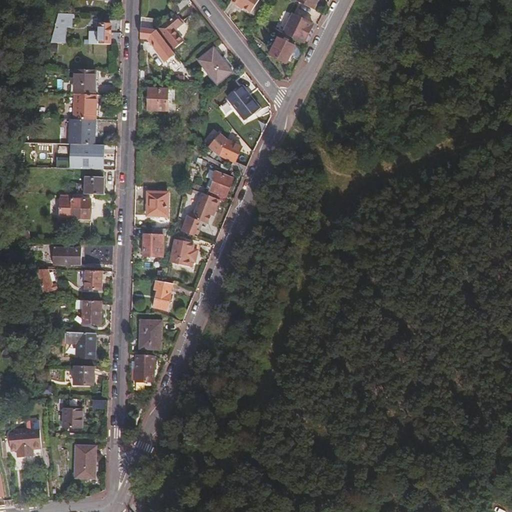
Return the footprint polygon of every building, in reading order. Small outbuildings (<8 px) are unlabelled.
[(193,2),(191,0),(182,0),(177,5),(182,11),(193,2)] [(263,0),(233,0),(232,1),(255,14),(264,0),(263,0)] [(299,0),(300,1),(318,10),(322,0),(299,0)] [(282,30),(289,13),(283,11),(276,27),(282,30)] [(315,24),(296,14),(287,32),(307,41),(315,24)] [(184,23),(177,15),(161,27),(175,46),(183,40),(176,30),(184,23)] [(152,16),(144,16),(143,28),(157,28),(152,16)] [(91,42),(122,43),(122,31),(116,31),(116,34),(112,34),(112,23),(101,23),(100,30),(91,30),(91,42)] [(51,41),(62,41),(63,35),(60,35),(61,28),(55,27),(51,41)] [(167,61),(177,54),(158,29),(157,28),(143,28),(143,37),(157,37),(157,47),(167,61)] [(294,53),(298,45),(281,37),(273,53),(290,61),(294,53)] [(303,58),(307,50),(298,45),(294,53),(303,58)] [(218,84),(234,71),(215,47),(199,60),(218,84)] [(172,71),(179,66),(175,59),(168,64),(172,71)] [(48,68),(43,68),(42,72),(45,73),(47,73),(46,89),(56,89),(56,70),(47,70),(48,68)] [(96,94),(97,69),(77,69),(75,93),(96,94)] [(45,73),(42,72),(37,93),(39,93),(45,73)] [(242,86),(229,97),(246,118),(259,107),(242,86)] [(174,89),(152,88),(151,110),(169,111),(170,103),(174,103),(174,89)] [(44,94),(39,93),(37,93),(34,100),(43,102),(44,94)] [(96,119),(97,94),(96,94),(75,93),(74,118),(96,119)] [(226,103),(219,108),(225,116),(232,111),(226,103)] [(88,143),(97,143),(97,119),(96,119),(74,118),(69,118),(69,142),(79,143),(88,143)] [(245,176),(249,166),(238,161),(243,146),(227,140),(222,155),(234,161),(232,166),(245,176)] [(60,167),(73,168),(73,161),(76,161),(76,159),(88,159),(88,143),(79,143),(79,151),(61,150),(61,153),(57,153),(58,156),(61,156),(60,167)] [(223,199),(227,201),(235,178),(218,172),(215,180),(216,181),(211,195),(223,199)] [(85,193),(105,194),(106,178),(85,177),(85,193)] [(169,192),(149,192),(150,215),(169,216),(169,192)] [(223,199),(211,195),(205,192),(196,213),(194,212),(190,214),(185,231),(199,236),(205,222),(208,223),(210,223),(214,214),(215,210),(218,211),(223,199)] [(91,198),(61,197),(61,217),(90,218),(91,198)] [(199,236),(203,238),(208,223),(205,222),(199,236)] [(168,228),(155,228),(155,234),(146,234),(146,255),(164,256),(165,235),(169,235),(168,228)] [(195,248),(196,243),(177,238),(172,262),(188,265),(189,259),(197,261),(200,249),(195,248)] [(101,264),(114,265),(115,245),(102,244),(101,264)] [(65,263),(74,264),(82,264),(82,248),(55,247),(55,262),(65,263)] [(55,288),(52,268),(39,270),(42,290),(55,288)] [(103,271),(87,271),(86,290),(102,291),(103,271)] [(174,285),(160,281),(157,288),(160,289),(156,306),(169,309),(174,285)] [(101,323),(102,300),(85,300),(84,323),(101,323)] [(165,320),(143,319),(142,348),(164,349),(165,320)] [(97,357),(97,332),(66,331),(65,344),(78,345),(77,356),(97,357)] [(157,381),(157,355),(141,353),(139,380),(157,381)] [(95,385),(96,365),(77,365),(77,384),(95,385)] [(91,409),(109,410),(110,400),(92,399),(91,409)] [(85,409),(66,409),(66,427),(84,428),(85,409)] [(20,457),(20,462),(21,464),(35,463),(34,455),(42,454),(41,431),(28,432),(28,429),(15,430),(15,435),(11,436),(13,457),(20,457)] [(98,448),(79,446),(77,478),(97,479),(98,448)]
